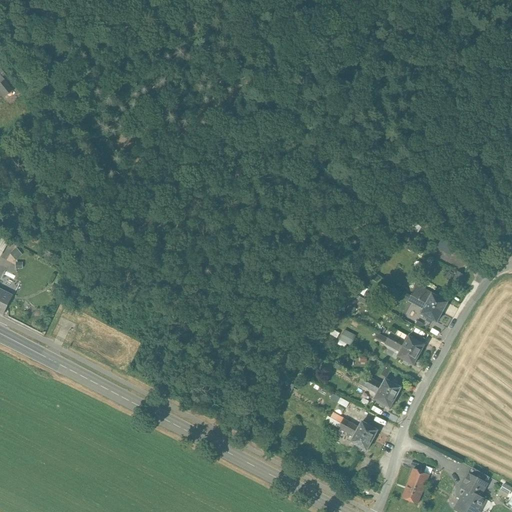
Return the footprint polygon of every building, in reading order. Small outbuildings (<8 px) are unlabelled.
[(14,91),(0,74),(0,90),(6,98),(10,95),(14,91)] [(443,238),(432,231),(426,241),(433,245),(437,248),(443,238)] [(426,241),(424,240),(421,244),(430,250),(433,245),(426,241)] [(16,259),(22,255),(18,249),(12,253),(16,259)] [(439,262),(429,256),(424,265),(434,271),(439,262)] [(441,263),(436,272),(441,275),(446,266),(441,263)] [(457,272),(447,266),(442,275),(452,281),(457,272)] [(463,275),(458,272),(452,282),(458,285),(463,275)] [(12,296),(0,290),(0,314),(2,316),(12,296)] [(429,299),(414,291),(411,296),(426,304),(429,299)] [(448,303),(432,294),(429,299),(426,304),(442,313),(448,303)] [(426,304),(411,296),(408,302),(423,310),(426,304)] [(442,313),(426,304),(423,310),(421,315),(437,323),(442,313)] [(340,343),(352,347),(356,334),(344,330),(340,343)] [(406,342),(391,333),(388,339),(403,347),(406,342)] [(425,346),(409,337),(406,342),(403,347),(419,356),(425,346)] [(403,347),(388,339),(385,344),(400,353),(403,347)] [(419,356),(403,347),(400,353),(398,357),(414,366),(419,356)] [(382,385),(370,378),(368,383),(380,390),(382,385)] [(368,383),(361,380),(359,384),(377,394),(380,390),(368,383)] [(401,388),(385,380),(382,385),(380,390),(396,398),(401,388)] [(396,398),(380,390),(377,394),(374,400),(390,409),(396,398)] [(359,428),(344,419),(341,424),(356,432),(359,428)] [(378,431),(362,422),(359,428),(356,432),(372,441),(378,431)] [(356,432),(341,424),(339,429),(354,437),(356,432)] [(372,441),(356,432),(354,437),(351,443),(367,451),(372,441)] [(489,477),(473,468),(469,475),(485,483),(489,477)] [(414,469),(402,499),(418,505),(429,476),(414,469)] [(469,475),(468,475),(461,488),(467,491),(467,490),(480,497),(487,484),(485,483),(469,475)] [(510,493),(511,487),(503,484),(501,490),(510,493)] [(467,491),(461,503),(459,502),(455,511),(457,511),(479,511),(486,500),(480,497),(467,490),(467,491)]
